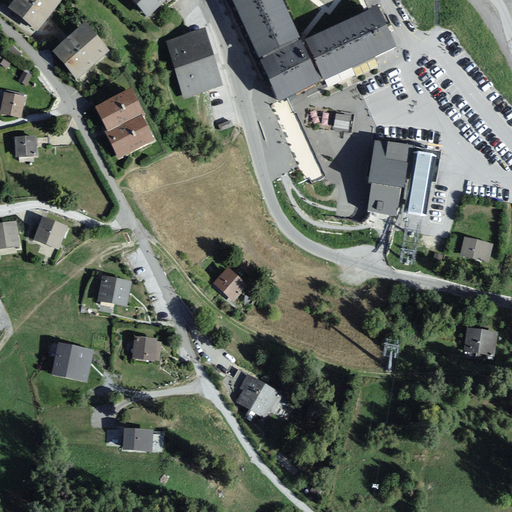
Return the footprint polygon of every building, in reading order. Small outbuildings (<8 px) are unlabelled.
[(66,1),(64,0),(17,0),(8,12),(36,36),(66,1)] [(173,0),(126,0),(148,23),(173,0)] [(231,0),(282,109),(292,105),(317,93),(380,64),(396,57),(377,14),(372,16),(363,0),(231,0)] [(91,28),(55,56),(77,84),(113,56),(91,28)] [(207,32),(164,43),(180,101),(222,90),(207,32)] [(23,72),(17,81),(25,87),(32,77),(23,72)] [(135,93),(97,110),(109,136),(147,119),(135,93)] [(26,98),(4,94),(0,115),(0,116),(22,121),(26,98)] [(336,112),(335,127),(351,128),(353,114),(336,112)] [(109,136),(119,162),(158,145),(147,119),(109,136)] [(35,139),(15,139),(15,161),(35,161),(35,139)] [(412,149),(377,144),(376,153),(370,186),(366,214),(391,218),(398,219),(402,195),(407,196),(404,218),(426,222),(431,186),(437,187),(443,151),(413,146),(412,149)] [(69,230),(43,221),(35,245),(61,254),(69,230)] [(16,224),(0,226),(0,252),(19,249),(16,224)] [(492,245),(463,238),(458,258),(488,265),(492,245)] [(229,268),(212,285),(232,303),(248,286),(229,268)] [(132,283),(101,277),(97,307),(127,312),(132,283)] [(497,333),(467,328),(462,357),(492,362),(497,333)] [(160,339),(134,338),(133,362),(158,363),(160,339)] [(91,351),(59,344),(53,372),(85,379),(91,351)] [(283,396),(246,374),(237,389),(241,391),(234,403),(268,423),(283,396)] [(153,432),(122,431),(122,454),(153,455),(153,432)]
